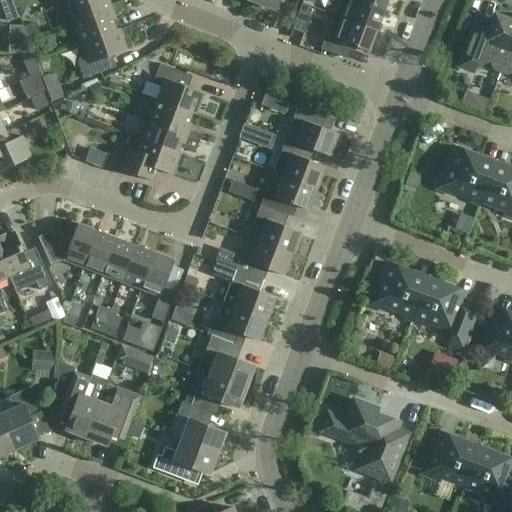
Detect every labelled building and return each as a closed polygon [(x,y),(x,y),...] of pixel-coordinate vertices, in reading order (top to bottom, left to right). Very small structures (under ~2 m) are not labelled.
[(110,0),(74,0),(66,3),(73,23),(109,11),(110,15),(115,13),(118,12),(115,4),(112,5),(110,0)] [(255,0),(255,3),(276,11),(279,0),(255,0)] [(346,7),(341,18),(376,31),(384,11),(354,0),(332,0),(332,1),(346,7)] [(354,0),(384,11),(388,0),(354,0)] [(123,1),(115,4),(118,12),(126,9),(123,1)] [(311,16),(309,16),(312,7),(302,3),(292,30),(304,34),(311,16)] [(110,15),(109,11),(73,23),(81,44),(116,31),(116,30),(112,21),(117,19),(115,13),(110,15)] [(493,69),(500,72),(511,41),(511,21),(495,15),(489,31),(475,26),(460,66),(474,71),(477,64),(482,66),(490,63),(493,69)] [(341,18),(335,35),(327,32),(320,49),(346,59),(351,45),(368,52),(376,31),(341,18)] [(119,29),(116,30),(116,31),(81,44),(85,55),(80,57),(77,62),(83,79),(109,70),(105,58),(127,50),(119,29)] [(511,41),(500,72),(507,74),(511,72),(511,41)] [(162,88),(157,100),(192,113),(192,114),(195,115),(203,94),(182,85),(186,74),(160,64),(152,84),(162,88)] [(36,98),(40,110),(56,104),(52,92),(36,98)] [(289,103),(265,94),(261,106),(284,115),(289,103)] [(157,100),(149,120),(185,133),(183,138),(191,141),(194,132),(186,129),(192,114),(192,113),(157,100)] [(322,128),(327,117),(298,106),(290,127),(300,131),(295,143),(309,148),(309,149),(329,157),(338,134),(322,128)] [(149,120),(142,140),(177,153),(179,147),(195,153),(202,135),(194,132),(191,141),(183,138),(185,133),(149,120)] [(6,132),(0,134),(0,171),(31,158),(22,136),(7,136),(6,132)] [(291,154),(283,176),(317,189),(325,167),(305,159),(309,149),(309,148),(295,143),(285,139),(281,151),(291,154)] [(129,147),(125,157),(120,169),(153,181),(157,170),(172,176),(181,154),(177,153),(142,140),(138,150),(129,147)] [(479,205),(496,160),(495,159),(492,168),(479,163),(481,158),(453,147),(437,189),(453,195),(455,193),(472,199),(471,202),(479,205)] [(497,160),(496,160),(479,205),(480,205),(481,202),(505,212),(504,215),(511,217),(511,169),(509,168),(507,173),(494,168),(497,160)] [(309,211),(317,189),(283,176),(275,197),(265,193),(260,205),(284,214),(293,217),(297,206),(309,211)] [(228,193),(252,201),(256,190),(232,181),(228,193)] [(263,229),(258,241),(292,254),(301,232),(280,225),(284,214),(260,205),(253,225),(263,229)] [(64,261),(83,268),(97,232),(77,225),(72,240),(50,232),(38,237),(51,267),(64,261)] [(83,268),(102,275),(116,239),(97,232),(83,268)] [(5,235),(0,236),(0,258),(9,278),(12,284),(24,278),(29,288),(36,291),(39,290),(51,284),(37,254),(26,259),(14,233),(6,237),(5,235)] [(102,275),(121,283),(135,246),(116,239),(102,275)] [(244,250),(236,270),(259,279),(264,268),(284,276),(292,254),(258,241),(254,254),(244,250)] [(121,283),(140,290),(154,253),(135,246),(121,283)] [(140,290),(159,297),(151,318),(163,323),(175,293),(163,289),(174,261),(154,253),(140,290)] [(0,294),(1,294),(0,291),(0,281),(9,278),(0,258),(0,313),(7,310),(0,295),(0,294)] [(409,328),(412,321),(427,281),(429,275),(424,287),(410,282),(414,273),(386,263),(370,305),(386,311),(387,308),(405,315),(404,318),(411,321),(408,328),(409,328)] [(233,307),(267,320),(276,298),(255,290),(259,279),(236,270),(224,302),(234,306),(233,307)] [(442,287),(427,281),(412,321),(428,327),(429,325),(446,332),(446,334),(453,337),(449,348),(462,353),(479,307),(452,297),(455,290),(443,285),(442,287)] [(267,320),(233,307),(229,319),(219,315),(215,324),(211,323),(207,334),(235,345),(239,334),(259,341),(267,320)] [(511,363),(511,314),(509,314),(504,326),(491,321),(496,309),(495,308),(479,350),(487,354),(488,351),(506,357),(505,360),(511,363)] [(75,327),(78,318),(66,313),(63,323),(75,327)] [(94,319),(91,329),(114,338),(118,328),(94,319)] [(198,370),(246,388),(254,367),(229,357),(233,344),(211,336),(198,370)] [(99,362),(95,372),(110,377),(114,367),(99,362)] [(185,403),(204,410),(208,412),(213,399),(238,409),(246,388),(198,370),(185,403)] [(91,374),(90,378),(74,372),(57,417),(68,421),(65,430),(86,438),(108,381),(91,374)] [(107,446),(112,434),(124,438),(141,396),(118,387),(117,390),(106,386),(108,381),(86,438),(107,446)] [(0,415),(0,416),(15,450),(39,439),(29,418),(42,412),(31,387),(9,397),(14,409),(0,415)] [(390,482),(399,460),(409,434),(397,429),(400,423),(398,423),(397,427),(377,419),(376,416),(378,409),(353,400),(346,420),(327,413),(320,431),(356,445),(361,457),(357,469),(390,482)] [(181,440),(217,454),(225,432),(199,423),(204,410),(185,403),(182,402),(177,415),(189,419),(181,440)] [(0,456),(15,450),(0,416),(0,456)] [(461,498),(476,456),(462,451),(465,442),(437,432),(421,474),(438,480),(439,477),(456,484),(455,487),(463,490),(460,498),(461,498)] [(217,454),(181,440),(177,452),(165,447),(161,456),(157,455),(152,468),(180,479),(185,466),(209,475),(217,454)] [(476,456),(461,498),(464,490),(480,496),(481,493),(498,500),(497,503),(506,506),(511,489),(511,469),(504,466),(507,458),(494,453),(494,456),(479,450),(476,456)]
